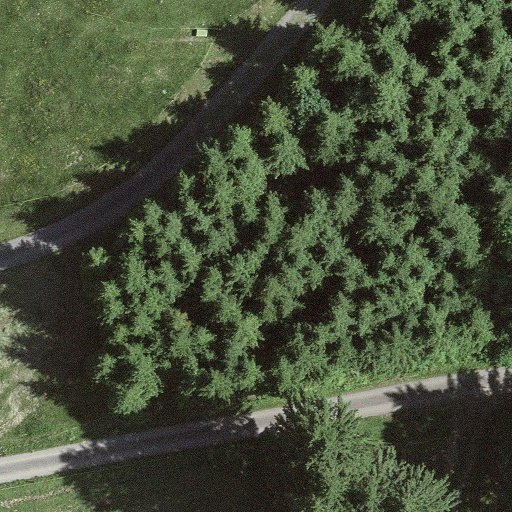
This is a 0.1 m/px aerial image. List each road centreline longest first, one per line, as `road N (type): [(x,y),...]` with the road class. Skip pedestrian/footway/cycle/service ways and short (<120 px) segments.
road 1 (unclassified): [(511,381),(0,480)]
road 2 (track): [(0,263),(95,219),(148,180),(319,0)]
